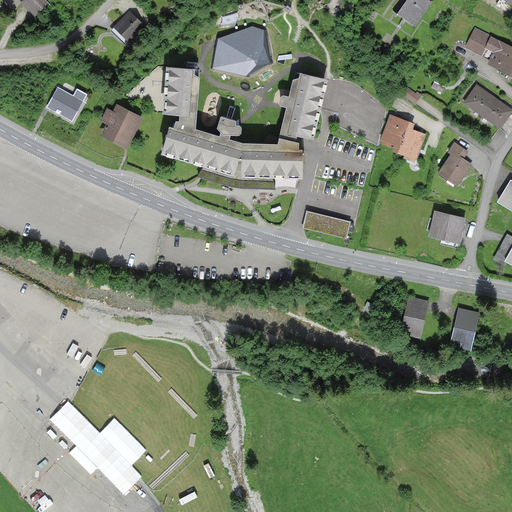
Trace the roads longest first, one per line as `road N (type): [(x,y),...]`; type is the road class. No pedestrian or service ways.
road 1 (tertiary): [(0,129),(71,168),(218,225),(463,283)]
road 2 (unclassified): [(159,511),(117,456),(0,353)]
road 3 (residential): [(463,283),(488,182),(511,138)]
road 4 (residential): [(0,54),(62,45),(111,0)]
